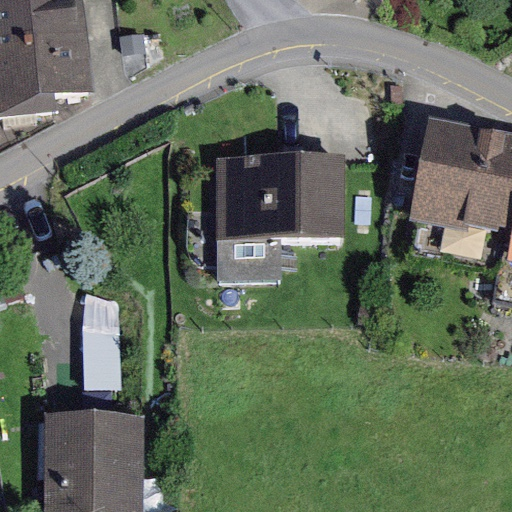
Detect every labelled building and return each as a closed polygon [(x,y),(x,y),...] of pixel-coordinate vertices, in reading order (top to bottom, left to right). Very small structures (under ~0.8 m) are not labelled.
[(0,0),(0,123),(92,113),(77,0),(0,0)] [(341,0),(371,33),(409,0),(341,0)] [(511,151),(422,131),(397,242),(511,266),(511,151)] [(361,161),(222,156),(218,249),(358,254),(361,161)] [(150,511),(153,432),(56,428),(52,511),(150,511)]
